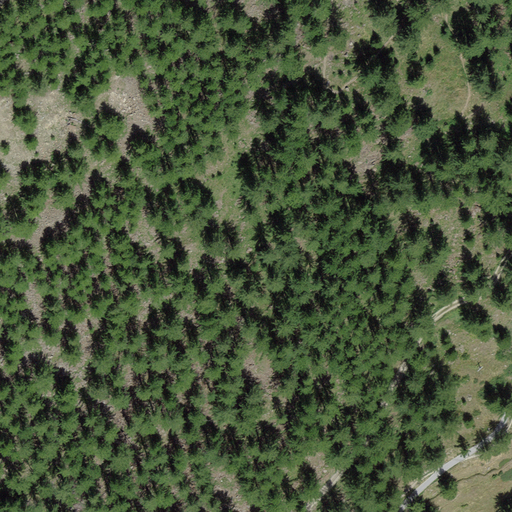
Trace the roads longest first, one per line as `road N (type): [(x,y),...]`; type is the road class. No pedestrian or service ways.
road 1 (track): [(511,253),(491,281),(426,324),(382,407),(301,511)]
road 2 (residential): [(398,511),(440,470),(493,435),(511,400)]
